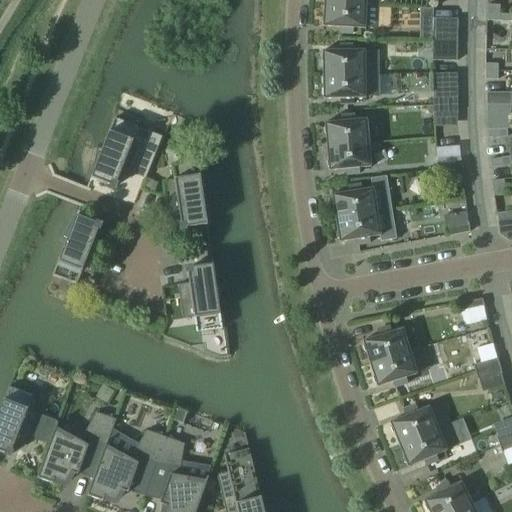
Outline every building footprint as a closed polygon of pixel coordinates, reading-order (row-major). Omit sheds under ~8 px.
[(379,6),(325,3),(324,27),(341,28),(341,34),(353,34),(353,29),(366,29),(366,28),(378,29),(379,6)] [(488,4),(487,20),(500,21),(501,5),(488,4)] [(433,32),(420,31),(419,40),(433,40),(433,32)] [(433,40),(458,41),(458,32),(457,32),(457,33),(434,33),(434,32),(433,40)] [(433,40),(433,49),(434,49),(434,48),(457,48),(457,49),(458,49),(458,41),(433,40)] [(324,75),(378,75),(378,52),(366,52),(366,51),(353,51),(353,45),(341,45),(341,51),(323,51),(324,75)] [(486,79),(499,79),(499,64),(486,64),(486,79)] [(324,75),(324,100),(342,99),(342,105),(354,105),(354,99),(367,99),(366,76),(378,75),(324,75)] [(487,93),(487,105),(511,105),(511,93),(487,93)] [(459,104),(458,96),(458,97),(434,98),(434,97),(434,106),(459,104)] [(459,104),(434,106),(434,114),(435,114),(435,113),(458,113),(458,114),(459,114),(459,104)] [(370,144),(368,120),(355,121),(355,115),(343,116),(343,122),(325,123),(328,147),(370,144)] [(131,178),(144,146),(134,142),(139,128),(115,118),(91,178),(115,188),(121,174),(131,178)] [(370,144),(328,147),(330,171),(347,170),(348,175),(360,174),(359,169),(372,168),(370,144)] [(491,159),(492,168),(504,166),(503,158),(491,159)] [(463,168),(462,160),(461,160),(461,161),(438,163),(438,162),(437,162),(438,171),(463,168)] [(198,161),(173,165),(175,180),(164,182),(169,216),(180,214),(182,229),(208,225),(198,161)] [(463,168),(438,171),(439,179),(440,179),(440,178),(463,176),(463,177),(464,177),(463,168)] [(505,180),(492,181),(494,197),(506,195),(505,180)] [(378,212),(374,188),(362,190),(361,185),(349,187),(350,192),(333,195),(336,219),(378,212)] [(378,212),(336,219),(340,243),(357,240),(358,246),(370,244),(369,238),(382,236),(378,212)] [(510,220),(509,212),(497,214),(498,222),(510,220)] [(93,275),(106,243),(95,239),(101,225),(76,216),(53,276),(77,285),(82,271),(93,275)] [(446,227),(445,227),(446,237),(471,232),(470,223),(469,224),(446,228),(446,227)] [(178,285),(183,319),(195,318),(197,333),(222,329),(222,323),(213,265),(188,269),(190,283),(178,285)] [(81,293),(88,296),(92,286),(85,284),(81,293)] [(483,299),(459,304),(461,313),(462,313),(462,312),(484,307),(484,308),(485,308),(483,299)] [(363,341),(370,364),(422,348),(422,347),(411,351),(404,329),(391,332),(390,327),(378,331),(380,336),(363,341)] [(422,348),(370,364),(378,387),(394,382),(396,387),(408,384),(406,378),(418,375),(418,373),(429,369),(422,348)] [(500,365),(498,357),(497,357),(497,358),(475,364),(474,364),(476,372),(500,365)] [(500,365),(476,372),(479,380),(480,380),(479,379),(502,373),(502,374),(503,374),(500,365)] [(26,446),(39,414),(28,410),(34,396),(9,387),(0,410),(0,452),(10,456),(15,442),(26,446)] [(390,423),(400,445),(450,424),(438,428),(430,407),(418,412),(416,406),(404,411),(407,416),(390,423)] [(187,412),(175,408),(171,420),(183,424),(187,412)] [(97,413),(85,434),(106,446),(105,446),(107,447),(116,420),(97,413)] [(89,446),(73,437),(72,438),(57,429),(58,424),(57,424),(37,478),(53,484),(54,480),(65,484),(71,474),(78,476),(89,446)] [(450,424),(400,445),(409,467),(425,461),(427,466),(438,461),(436,456),(448,451),(447,450),(458,445),(450,424)] [(147,431),(135,452),(131,459),(123,455),(122,456),(107,447),(105,446),(88,496),(103,502),(105,498),(116,501),(122,492),(128,494),(131,486),(147,492),(157,464),(166,438),(147,431)] [(511,441),(511,433),(499,438),(498,437),(497,438),(500,445),(511,441)] [(185,444),(166,438),(157,464),(181,468),(185,444)] [(511,441),(500,445),(503,454),(504,453),(504,452),(511,449),(511,441)] [(264,511),(249,449),(224,456),(228,472),(217,475),(226,511),(264,511)] [(206,482),(188,479),(188,478),(170,475),(160,505),(166,507),(165,511),(196,511),(209,477),(208,477),(206,482)] [(455,511),(473,503),(462,482),(450,488),(448,483),(437,488),(440,493),(424,501),(429,511),(455,511)] [(477,511),(473,503),(455,511),(477,511)]
